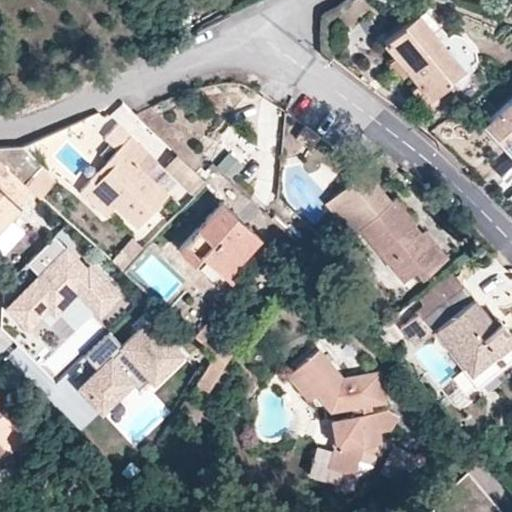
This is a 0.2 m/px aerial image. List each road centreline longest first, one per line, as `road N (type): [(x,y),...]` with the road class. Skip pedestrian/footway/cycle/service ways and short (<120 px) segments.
road 1 (residential): [(511,246),(427,164),(255,33)]
road 2 (residential): [(0,130),(50,119),(255,33)]
